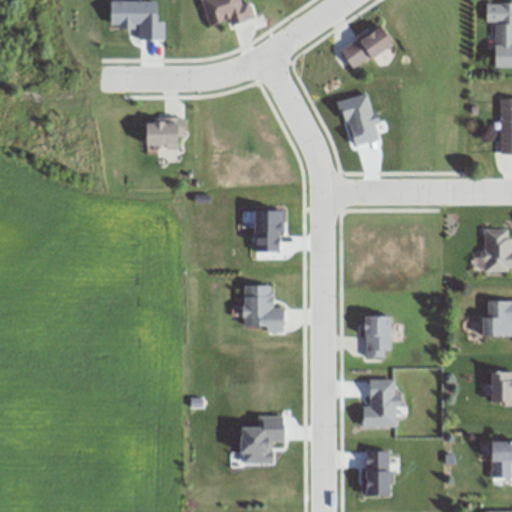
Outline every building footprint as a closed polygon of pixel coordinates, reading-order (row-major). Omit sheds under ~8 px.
[(209,25),(199,0),(240,0),(241,2),(250,3),(255,19),(230,28),(225,21),(209,25)] [(483,2),(511,2),(511,68),(493,68),(494,46),(493,28),(493,22),(485,21),(483,2)] [(380,25),(339,52),(352,68),(394,43),(380,25)] [(511,99),(499,100),(499,153),(511,153),(511,99)] [(147,122),(146,145),(181,147),(185,119),(147,122)] [(511,250),(510,250),(510,229),(482,229),(482,270),(511,270),(511,250)] [(243,287),(243,306),(244,318),(242,325),(265,326),(266,334),(280,334),(284,308),(275,307),(269,285),(243,287)] [(483,302),(511,301),(511,331),(511,337),(494,336),(491,317),(485,317),(483,302)] [(362,316),(388,316),(390,350),(382,350),(383,358),(367,358),(357,354),(356,328),(363,326),(362,316)] [(491,373),(511,371),(511,405),(504,404),(491,402),(491,373)] [(492,443),(511,441),(511,460),(492,460),(492,443)]
